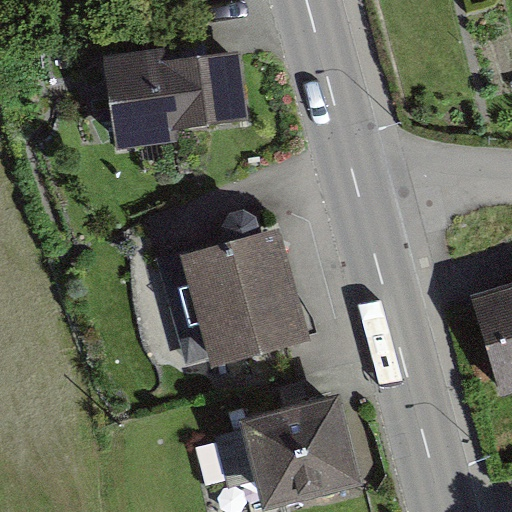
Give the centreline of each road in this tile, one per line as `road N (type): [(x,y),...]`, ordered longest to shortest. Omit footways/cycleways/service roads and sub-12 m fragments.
road 1 (primary): [(353,169),(445,511)]
road 2 (primary): [(312,0),(353,169)]
road 3 (residential): [(353,169),(511,179)]
